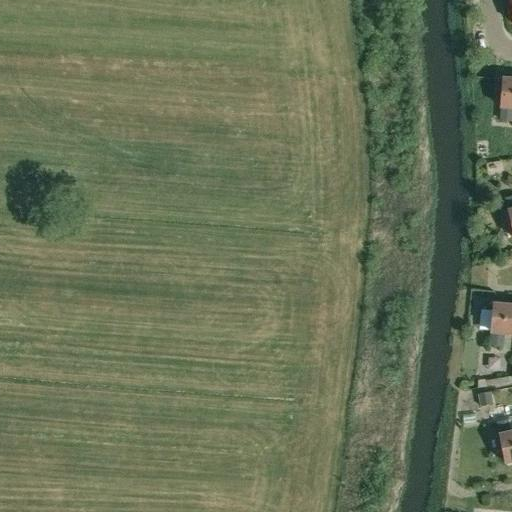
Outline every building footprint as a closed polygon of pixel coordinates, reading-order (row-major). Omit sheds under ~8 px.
[(511,79),(501,79),(499,107),(501,107),(500,120),(511,121),(511,111),(511,79)] [(491,333),(490,345),(501,346),(502,334),(511,334),(511,305),(493,304),(490,333),(491,333)] [(511,380),(511,377),(485,381),(486,387),(511,382),(511,380)] [(491,391),(477,394),(480,406),(493,404),(491,391)] [(507,421),(496,423),(499,435),(498,435),(503,463),(511,461),(511,432),(510,433),(507,421)]
